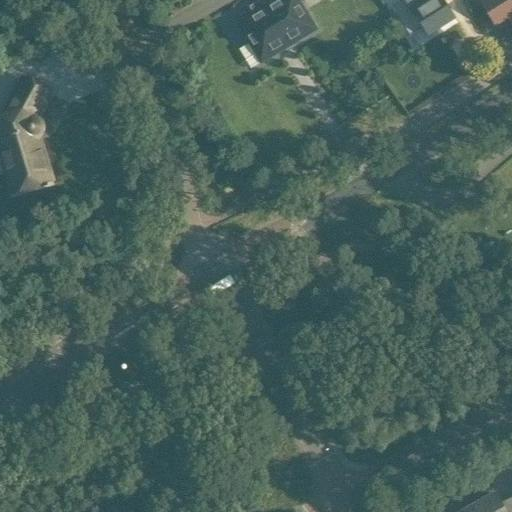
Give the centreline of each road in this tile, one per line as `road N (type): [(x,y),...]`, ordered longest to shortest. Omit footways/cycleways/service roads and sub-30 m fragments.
road 1 (residential): [(198,224),(123,0)]
road 2 (unclassified): [(346,489),(223,289)]
road 3 (residential): [(511,65),(360,153),(365,186)]
road 4 (residential): [(346,489),(511,401)]
road 5 (secondary): [(376,178),(511,96)]
road 6 (residential): [(376,178),(417,199),(449,196),(511,148)]
road 7 (secondary): [(0,404),(118,333)]
